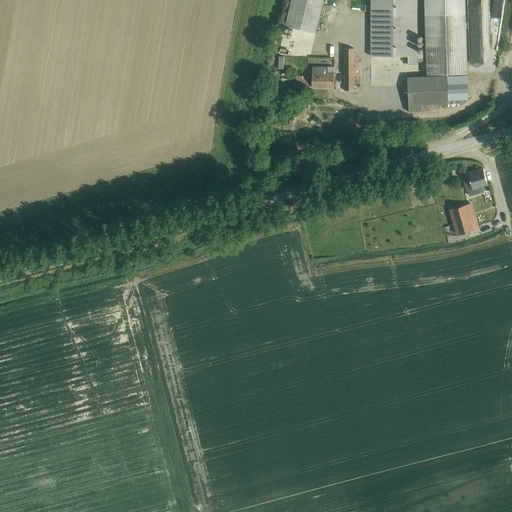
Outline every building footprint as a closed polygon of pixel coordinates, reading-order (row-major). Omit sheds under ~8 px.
[(291,0),(285,26),(316,33),(323,0),(291,0)] [(417,0),(371,0),(371,56),(408,56),(408,64),(417,64),(417,62),(424,62),(424,52),(417,52),(417,0)] [(465,0),(424,0),(427,75),(468,74),(465,0)] [(355,48),(344,48),(344,91),(354,91),(354,83),(360,83),(360,76),(355,76),(355,48)] [(334,67),(312,66),(312,87),(334,88),(334,67)] [(447,76),(448,100),(468,99),(467,75),(447,76)] [(310,76),(297,76),(297,86),(309,86),(310,76)] [(448,100),(447,76),(408,77),(409,112),(422,112),(422,111),(422,105),(438,104),(448,104),(448,100)] [(386,125),(379,126),(381,138),(388,136),(396,134),(419,128),(418,120),(407,122),(407,121),(386,125)] [(483,168),(463,174),(468,190),(469,190),(470,195),(484,192),(482,186),(488,185),(483,168)] [(473,202),(449,209),(456,235),(480,228),(473,202)]
